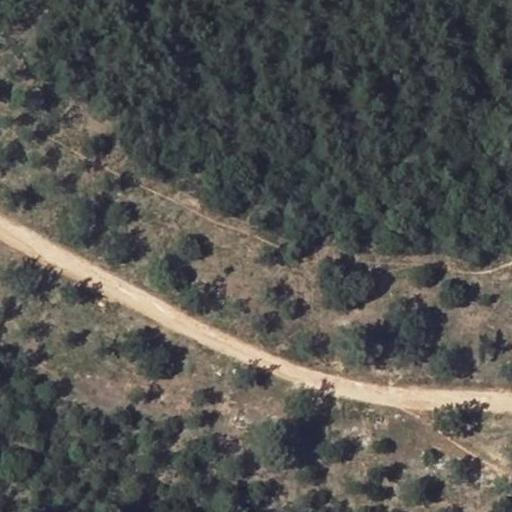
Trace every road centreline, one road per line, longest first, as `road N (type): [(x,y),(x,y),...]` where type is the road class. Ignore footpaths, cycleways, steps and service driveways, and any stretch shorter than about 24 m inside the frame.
road 1 (track): [(511,396),(414,399),(179,338),(0,232)]
road 2 (track): [(414,399),(489,470),(511,479)]
